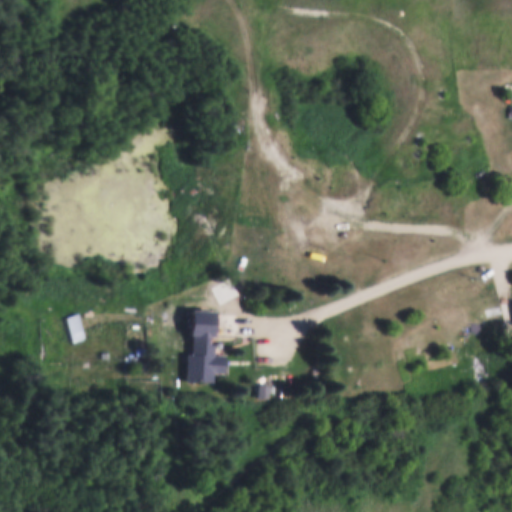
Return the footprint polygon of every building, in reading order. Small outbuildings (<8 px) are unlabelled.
[(281,203),(291,198),(309,241),(298,245),(281,203)] [(212,249),(241,253),(239,264),(210,261),(212,249)] [(389,303),(413,295),(417,305),(392,313),(389,303)] [(185,305),(209,306),(208,333),(204,333),(203,351),(220,352),(219,371),(206,371),(206,379),(182,377),(183,350),(187,350),(188,332),(184,332),(185,305)] [(64,314),(76,310),(84,335),(72,339),(64,314)] [(254,381),(266,382),(266,395),(253,395),(254,381)]
